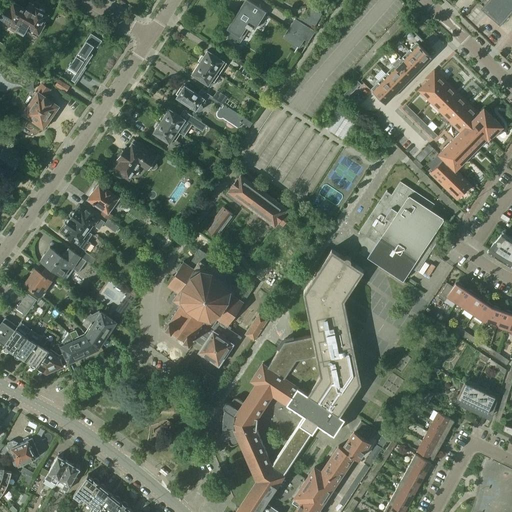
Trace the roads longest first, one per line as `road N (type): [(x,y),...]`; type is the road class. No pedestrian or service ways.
road 1 (residential): [(190,511),(205,481),(203,463),(167,380),(140,360),(41,406)]
road 2 (residential): [(0,258),(149,38)]
road 3 (secondary): [(183,511),(41,406)]
